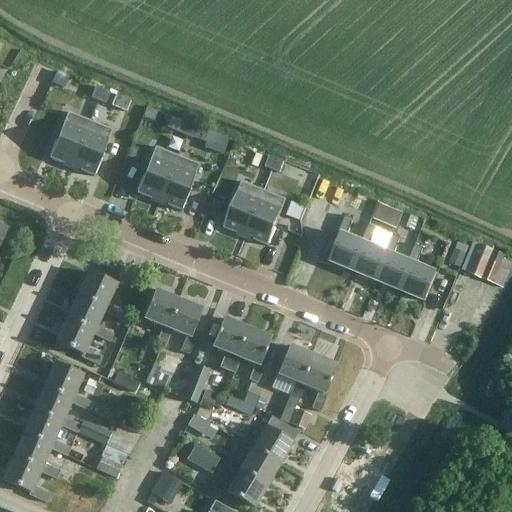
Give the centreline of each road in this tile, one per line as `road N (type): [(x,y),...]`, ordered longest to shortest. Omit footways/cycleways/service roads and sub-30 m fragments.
road 1 (residential): [(392,342),(73,210)]
road 2 (residential): [(303,511),(392,342)]
road 3 (residential): [(0,371),(73,210)]
